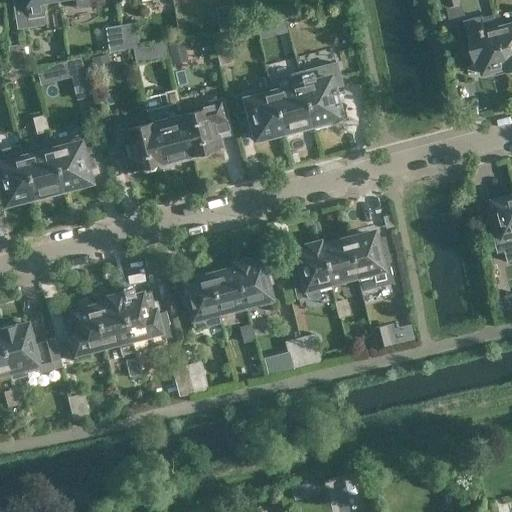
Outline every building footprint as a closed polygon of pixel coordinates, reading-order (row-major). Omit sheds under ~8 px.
[(41,0),(20,0),(20,1),(14,2),(17,25),(41,21),(44,17),(41,0)] [(448,0),(452,15),(464,12),(460,0),(448,0)] [(217,31),(234,27),(230,3),(213,6),(217,31)] [(285,4),(268,7),(271,21),(287,17),(285,4)] [(343,9),(323,14),(327,29),(346,24),(343,9)] [(313,47),(329,44),(322,16),(306,20),(313,47)] [(510,73),(498,28),(487,31),(483,17),(466,21),(475,58),(472,59),(474,65),(483,62),(486,73),(495,71),(496,76),(510,73)] [(118,24),(122,48),(137,45),(133,21),(118,24)] [(107,51),(122,48),(118,24),(103,27),(107,51)] [(511,24),(498,28),(510,73),(511,72),(511,24)] [(276,38),(287,35),(285,25),(273,28),(276,38)] [(212,35),(220,66),(234,63),(226,31),(212,35)] [(6,45),(10,69),(26,66),(22,42),(6,45)] [(84,80),(78,56),(64,59),(70,83),(84,80)] [(318,80),(302,84),(312,125),(341,117),(329,72),(317,75),(318,80)] [(302,84),(274,91),(285,132),(312,125),(302,84)] [(166,104),(176,101),(173,88),(162,91),(166,104)] [(285,132),(274,91),(258,95),(257,91),(245,94),(257,139),(285,132)] [(180,117),(190,155),(198,153),(202,156),(210,154),(211,150),(221,147),(215,123),(226,120),(221,99),(209,102),(210,106),(180,114),(181,117),(180,117)] [(35,134),(47,131),(43,115),(30,118),(35,134)] [(160,163),(190,155),(180,117),(150,126),(160,163)] [(148,126),(147,122),(119,129),(118,126),(106,129),(111,150),(123,147),(129,172),(143,168),(147,171),(156,169),(157,164),(160,163),(150,126),(148,126)] [(62,188),(90,181),(79,136),(50,144),(52,149),(62,188)] [(62,188),(52,149),(24,156),(34,196),(62,188)] [(7,155),(0,156),(0,186),(1,186),(6,203),(34,196),(24,156),(8,160),(7,155)] [(511,195),(501,198),(501,200),(493,202),(505,248),(511,246),(511,195)] [(344,237),(355,278),(370,274),(371,279),(384,275),(380,260),(382,259),(378,243),(376,243),(373,233),(363,236),(358,233),(344,237)] [(343,281),(355,278),(344,237),(333,240),(331,244),(322,246),(332,284),(333,288),(345,285),(343,281)] [(332,284),(322,246),(321,247),(320,243),(307,246),(308,250),(302,251),(300,252),(299,253),(298,254),(297,256),(297,258),(299,264),(290,266),(299,298),(307,295),(308,296),(308,298),(309,298),(311,299),(312,300),(314,300),(315,300),(316,299),(318,299),(319,298),(320,296),(320,295),(320,293),(320,292),(319,287),(332,284)] [(235,269),(245,306),(258,303),(259,307),(272,304),(269,288),(270,288),(266,271),(264,272),(262,262),(250,265),(249,261),(237,264),(238,268),(235,269)] [(208,272),(219,313),(233,310),(234,314),(246,311),(245,306),(235,269),(224,272),(221,269),(208,272)] [(206,316),(219,313),(208,272),(197,275),(194,279),(184,282),(186,292),(184,293),(188,310),(190,309),(193,325),(207,322),(206,316)] [(133,344),(134,344),(133,340),(146,336),(148,341),(161,337),(149,291),(135,295),(132,293),(120,296),(133,344)] [(133,344),(120,296),(119,294),(109,296),(109,299),(93,303),(104,347),(117,343),(120,355),(135,350),(134,344),(133,344)] [(335,302),(340,318),(351,315),(347,299),(335,302)] [(89,351),(104,347),(93,303),(81,306),(79,310),(65,313),(77,359),(90,355),(89,351)] [(401,316),(387,320),(394,345),(407,341),(401,316)] [(254,339),(249,323),(239,326),(243,341),(254,339)] [(33,345),(27,324),(15,327),(14,324),(0,328),(0,330),(11,376),(12,379),(27,376),(26,373),(38,370),(38,373),(62,367),(55,340),(46,343),(46,341),(33,345)] [(390,344),(385,325),(372,328),(377,348),(390,344)] [(0,378),(11,376),(0,330),(0,378)] [(299,336),(306,364),(321,361),(313,332),(299,336)] [(306,364),(299,336),(285,339),(293,368),(306,364)] [(139,374),(134,357),(123,360),(127,377),(139,374)] [(185,363),(186,367),(193,391),(208,388),(200,359),(185,363)] [(193,391),(186,367),(172,371),(178,395),(193,391)] [(18,405),(14,389),(3,392),(6,408),(18,405)] [(67,395),(73,420),(90,416),(83,390),(67,395)] [(457,462),(472,458),(468,441),(453,445),(457,462)]
